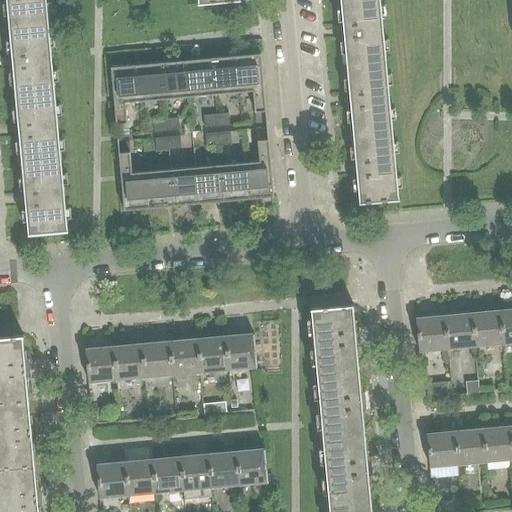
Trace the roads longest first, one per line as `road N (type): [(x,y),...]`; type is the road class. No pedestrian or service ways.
road 1 (residential): [(408,511),(384,240)]
road 2 (residential): [(56,270),(308,247)]
road 3 (residential): [(308,247),(287,0)]
road 4 (residential): [(56,270),(77,511)]
road 5 (residential): [(384,240),(511,228)]
